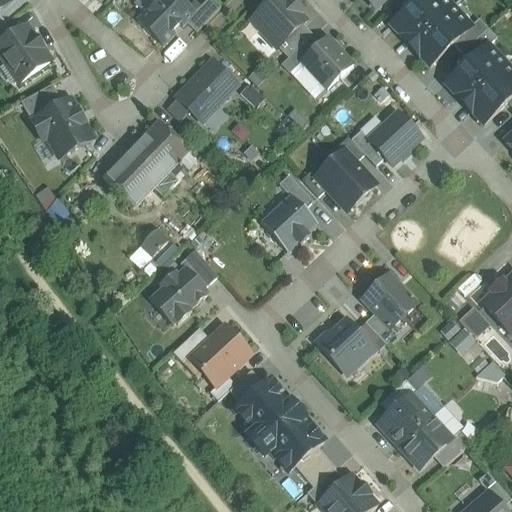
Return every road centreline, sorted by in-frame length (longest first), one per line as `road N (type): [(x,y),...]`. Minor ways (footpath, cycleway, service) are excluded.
road 1 (residential): [(417,511),(258,328),(456,145)]
road 2 (residential): [(244,0),(144,102),(51,0)]
road 3 (residential): [(456,145),(327,0)]
